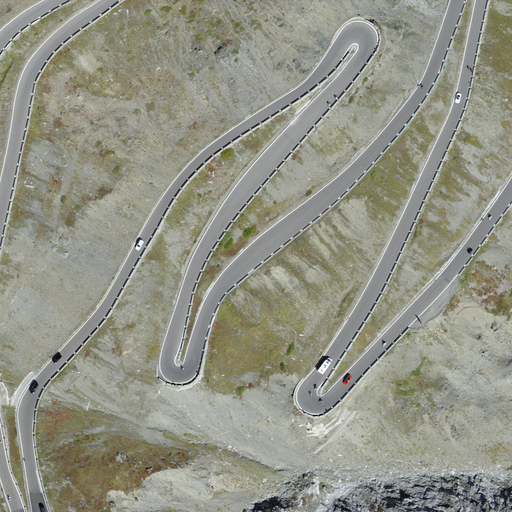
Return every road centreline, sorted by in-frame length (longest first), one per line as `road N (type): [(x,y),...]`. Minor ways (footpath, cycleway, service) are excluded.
road 1 (secondary): [(457,0),(429,77),(398,123),(319,204),(229,277),(210,301),(184,371),(175,373),(167,361),(210,239),(366,45),(354,31),(307,85),(192,166),(104,307),(28,404),(39,511)]
road 2 (secondary): [(511,188),(403,323),(329,397),(307,398),(378,283),(447,133),(480,0)]
road 3 (secondary): [(0,213),(31,72),(59,37),(109,0)]
